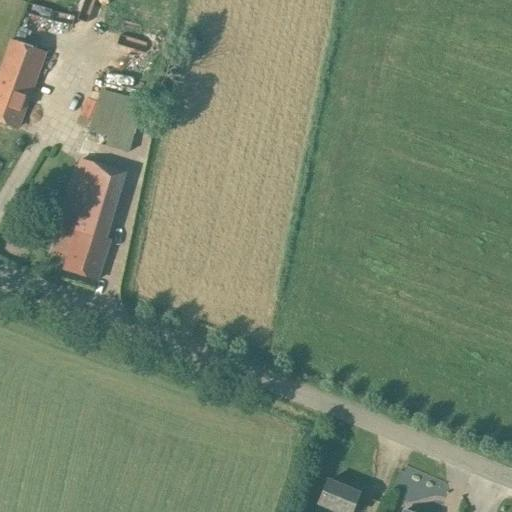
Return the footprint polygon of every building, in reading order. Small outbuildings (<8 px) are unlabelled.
[(46,53),(9,40),(0,66),(0,123),(19,130),(46,53)] [(186,58),(198,60),(201,44),(189,42),(186,58)] [(142,100),(100,91),(88,131),(109,137),(106,146),(126,152),(142,100)] [(122,173),(79,160),(59,226),(76,231),(64,270),(96,281),(109,241),(105,240),(122,173)] [(333,511),(350,511),(359,493),(328,480),(318,505),(334,511),(333,511)]
